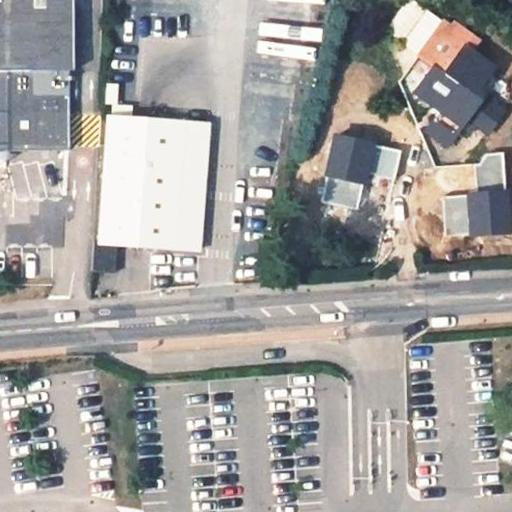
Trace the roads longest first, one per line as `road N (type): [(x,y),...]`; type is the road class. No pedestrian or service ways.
road 1 (tertiary): [(511,295),(0,338)]
road 2 (unknown): [(243,108),(216,316)]
